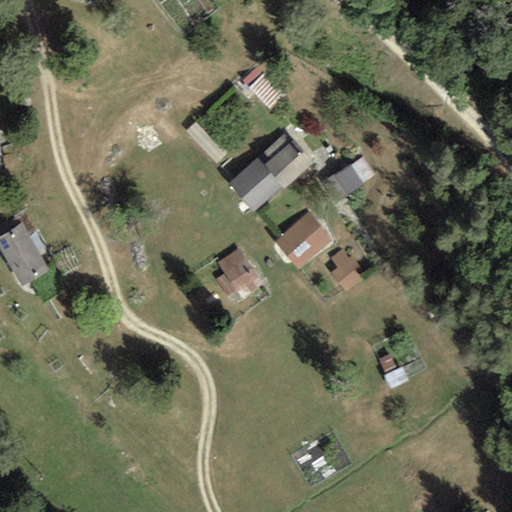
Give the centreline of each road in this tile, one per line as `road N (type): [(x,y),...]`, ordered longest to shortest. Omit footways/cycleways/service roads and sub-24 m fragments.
road 1 (track): [(31,0),(72,173),(123,315),(137,333),(190,354),(208,378),(210,474),(225,511)]
road 2 (track): [(339,0),(511,162)]
